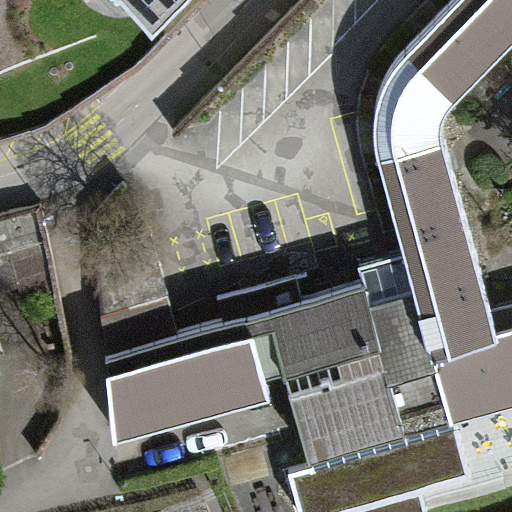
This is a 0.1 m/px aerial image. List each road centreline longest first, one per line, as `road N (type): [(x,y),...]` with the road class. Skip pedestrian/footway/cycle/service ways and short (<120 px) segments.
road 1 (residential): [(86,480),(83,318),(54,162)]
road 2 (residential): [(54,162),(123,118),(241,0)]
